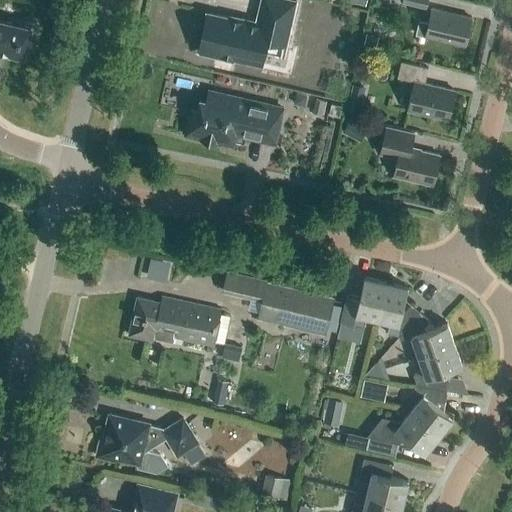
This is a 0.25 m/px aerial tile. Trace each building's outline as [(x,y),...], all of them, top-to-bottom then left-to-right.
[(284,54),(296,0),(294,0),(261,0),(257,21),(241,17),(241,19),(209,12),(199,52),(220,57),(220,55),(262,64),(265,49),(284,54)] [(465,45),(472,17),(432,8),(426,36),(465,45)] [(31,27),(0,19),(0,49),(24,56),(31,27)] [(375,47),(378,35),(366,33),(364,44),(375,47)] [(448,119),(455,89),(425,82),(428,67),(401,61),(397,77),(414,81),(408,109),(448,119)] [(283,107),(209,90),(207,99),(198,97),(196,109),(190,107),(183,136),(199,140),(199,141),(217,145),(217,144),(234,148),(236,136),(274,145),(283,107)] [(357,115),(361,97),(350,94),(346,112),(357,115)] [(340,116),(342,105),(331,103),(329,113),(340,116)] [(367,127),(349,118),(342,131),(360,140),(367,127)] [(433,184),(440,154),(410,147),(414,133),(386,126),(380,153),(398,157),(394,175),(433,184)] [(156,257),(153,273),(171,276),(173,260),(156,257)] [(325,333),(333,299),(266,281),(226,272),(222,290),(261,299),(257,317),(325,333)] [(366,315),(378,318),(386,281),(364,276),(364,277),(359,298),(347,295),(341,321),(363,326),(366,315)] [(408,287),(386,281),(378,318),(390,321),(387,332),(400,335),(421,312),(412,304),(406,309),(403,309),(408,287)] [(222,309),(161,295),(160,301),(137,296),(128,334),(152,339),(152,337),(172,341),(173,336),(213,345),(222,309)] [(425,326),(430,321),(421,312),(400,335),(401,339),(412,335),(419,356),(455,344),(448,323),(426,330),(425,326)] [(225,342),(222,356),(238,360),(242,346),(225,342)] [(417,384),(448,389),(450,377),(442,375),(441,371),(462,364),(455,344),(419,356),(422,365),(412,374),(414,381),(416,381),(417,384)] [(445,402),(448,389),(417,384),(410,392),(416,403),(409,411),(439,435),(453,418),(435,403),(438,400),(445,402)] [(327,417),(342,420),(346,398),(331,396),(327,417)] [(394,455),(397,443),(399,443),(404,437),(424,453),(439,435),(409,411),(401,421),(382,416),(366,435),(369,436),(366,448),(394,455)] [(164,429),(163,427),(149,424),(149,423),(109,413),(103,441),(100,440),(96,455),(114,460),(115,457),(139,463),(138,467),(156,471),(167,464),(160,454),(145,450),(167,437),(177,454),(198,441),(183,417),(164,429)] [(408,480),(386,475),(389,463),(364,457),(359,479),(369,482),(367,493),(403,502),(408,480)] [(286,500),(291,480),(264,473),(260,493),(286,500)] [(184,496),(139,485),(132,511),(130,511),(111,507),(109,511),(171,511),(175,495),(184,497),(184,496)] [(223,511),(226,499),(195,490),(191,503),(223,511)] [(400,511),(403,502),(367,493),(364,504),(353,502),(350,511),(400,511)]
